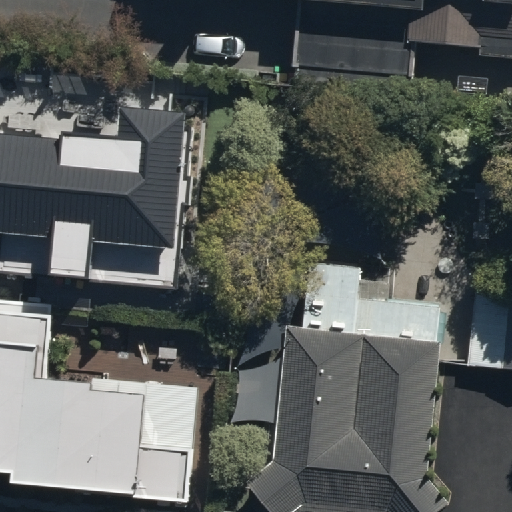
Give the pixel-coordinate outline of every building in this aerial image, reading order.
[(511,0),(216,0),(216,2),(243,4),(243,0),(306,0),(299,89),(414,98),(418,52),(482,57),(482,66),(511,68),(511,0)] [(59,138),(0,132),(0,231),(0,271),(176,288),(192,128),(183,128),(185,113),(119,107),(116,134),(60,129),(59,138)] [(442,385),(449,315),(365,305),(368,275),(315,272),(310,336),(293,335),(282,470),(256,491),(272,511),(451,511),(433,487),(442,385)] [(511,300),(476,298),(471,371),(511,374),(511,300)] [(50,313),(0,308),(0,472),(10,473),(9,487),(188,504),(198,391),(44,377),(50,313)]
